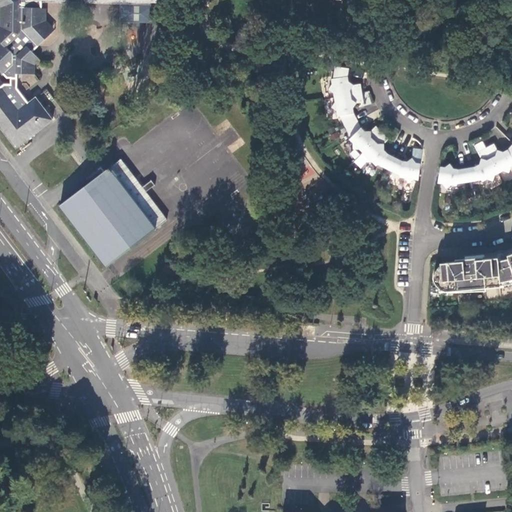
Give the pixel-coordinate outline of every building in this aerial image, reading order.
[(0,0),(0,6),(1,7),(1,26),(0,26),(0,70),(7,78),(10,79),(10,85),(5,85),(0,89),(0,126),(16,147),(15,148),(16,148),(19,146),(23,143),(53,120),(52,119),(51,120),(35,99),(28,104),(16,89),(17,74),(35,74),(35,65),(40,61),(32,51),(52,33),(42,21),(42,9),(42,1),(62,1),(62,2),(63,2),(63,1),(84,2),(84,3),(85,3),(85,2),(106,2),(106,3),(107,3),(107,2),(119,3),(119,4),(120,4),(120,3),(154,4),(164,5),(163,0),(0,0)] [(46,9),(42,9),(42,21),(52,33),(55,30),(46,20),(46,9)] [(349,70),(336,68),(334,80),(332,80),(333,85),(329,90),(334,93),(335,99),(362,94),(361,85),(354,86),(349,83),(348,77),(349,70)] [(364,103),(362,94),(335,99),(336,103),(332,108),(337,112),(338,117),(340,117),(346,128),(358,121),(353,109),(357,104),(364,103)] [(362,129),(358,121),(346,128),(352,139),(350,140),(354,144),(354,150),(360,150),(364,153),(383,134),(376,127),(371,132),(365,132),(362,129)] [(389,140),(383,134),(364,153),(367,157),(367,163),(374,163),(377,166),(378,165),(389,171),(395,158),(388,155),(384,151),(384,145),(389,140)] [(495,145),(487,149),(499,174),(504,171),(509,173),(511,167),(511,147),(509,151),(504,153),(498,151),(495,145)] [(475,168),(467,169),(470,182),(482,181),(483,182),(488,180),(493,182),(495,176),(499,174),(487,149),(478,153),(482,160),(480,165),(475,168)] [(395,158),(389,171),(401,176),(400,178),(406,179),(409,184),(414,180),(419,181),(421,165),(416,164),(413,159),(408,163),(403,162),(395,158)] [(146,192),(142,188),(120,159),(59,205),(106,266),(167,220),(146,192)] [(446,168),(441,168),(439,184),(443,184),(447,189),(452,186),(457,186),(457,184),(470,182),(467,169),(459,170),(454,170),(451,165),(446,168)] [(151,180),(147,184),(150,189),(155,185),(151,180)] [(147,184),(142,188),(146,192),(150,189),(147,184)] [(511,254),(511,255),(511,258),(502,260),(501,257),(487,258),(487,257),(459,259),(459,261),(455,261),(454,261),(451,261),(449,262),(447,262),(445,263),(443,265),(442,266),(442,267),(441,268),(440,270),(440,271),(439,272),(439,273),(439,274),(439,278),(439,279),(439,280),(439,281),(440,282),(440,283),(441,284),(444,287),(446,289),(448,290),(451,290),(452,291),(463,290),(481,290),(482,288),(505,285),(505,284),(511,282),(511,254)]
